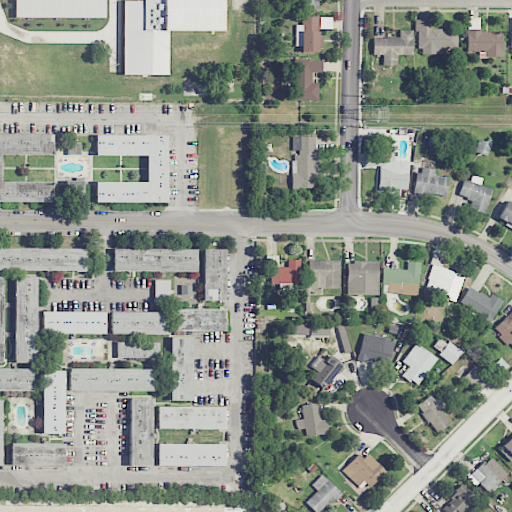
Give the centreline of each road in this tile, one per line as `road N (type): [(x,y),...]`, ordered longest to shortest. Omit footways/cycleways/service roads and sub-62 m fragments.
road 1 (residential): [(350,224),(0,220)]
road 2 (residential): [(352,0),(350,224)]
road 3 (residential): [(511,391),(390,511)]
road 4 (residential): [(511,268),(440,232),(350,224)]
